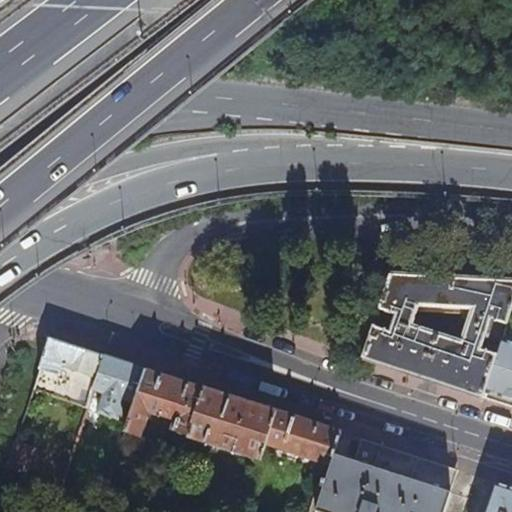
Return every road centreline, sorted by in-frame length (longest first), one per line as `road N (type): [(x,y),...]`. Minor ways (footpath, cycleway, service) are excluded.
road 1 (unclassified): [(135,319),(152,278),(187,234),(278,213),(511,219)]
road 2 (tertiary): [(135,319),(511,446)]
road 3 (motorway): [(0,275),(108,202),(190,177),(345,160)]
road 4 (tertiary): [(0,196),(185,149),(273,144),(345,160)]
road 5 (motorway): [(0,208),(253,0)]
road 6 (primary): [(511,130),(200,105)]
road 7 (tertiary): [(200,105),(30,140),(0,155)]
road 8 (motorway): [(200,105),(0,92)]
road 9 (primary): [(345,160),(511,174)]
